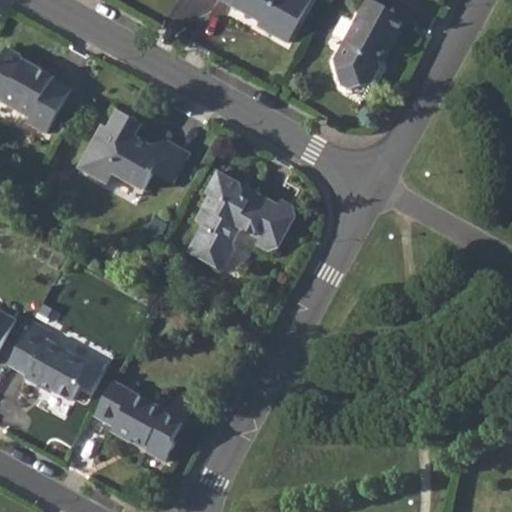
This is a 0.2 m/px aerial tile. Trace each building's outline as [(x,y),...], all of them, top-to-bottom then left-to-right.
[(218,0),(258,23),(265,22),(272,26),(268,35),(286,45),(309,0),(218,0)] [(406,21),(368,0),(332,64),(339,88),(346,92),(370,85),(379,69),(377,62),(392,36),(397,39),(406,21)] [(0,96),(34,116),(30,122),(50,133),(74,90),(55,79),(57,75),(38,64),(36,68),(25,62),(21,54),(8,45),(0,60),(0,96)] [(157,161),(153,147),(147,148),(134,140),(145,122),(121,110),(111,127),(106,125),(82,167),(109,182),(115,172),(148,189),(156,174),(162,163),(157,161)] [(204,226),(190,250),(225,270),(235,251),(233,243),(241,228),(259,238),(256,244),(268,250),(280,245),(295,216),(293,205),(282,199),(278,204),(253,191),(248,199),(241,196),(242,184),(218,172),(207,194),(210,195),(196,221),(204,226)] [(0,309),(0,349),(17,320),(0,309)] [(29,330),(10,365),(29,375),(27,378),(38,384),(44,383),(73,400),(82,386),(81,381),(91,363),(47,340),(29,330)] [(114,382),(96,415),(115,426),(113,430),(129,439),(134,440),(149,447),(149,453),(165,462),(176,445),(175,441),(184,425),(165,414),(166,411),(114,382)]
